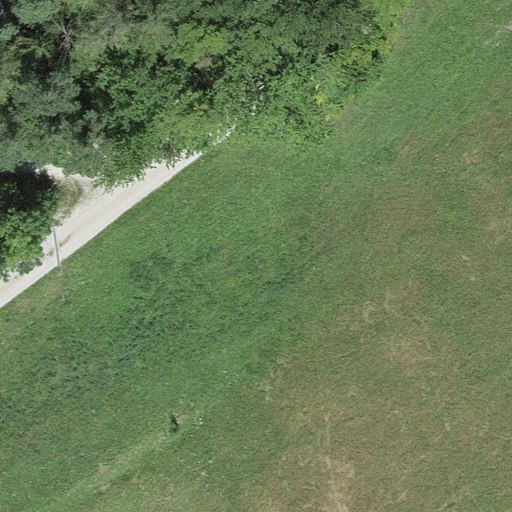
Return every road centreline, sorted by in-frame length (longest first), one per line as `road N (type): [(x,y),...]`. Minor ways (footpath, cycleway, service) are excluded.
road 1 (track): [(0,299),(126,207),(376,0)]
road 2 (track): [(126,207),(56,178),(0,173)]
